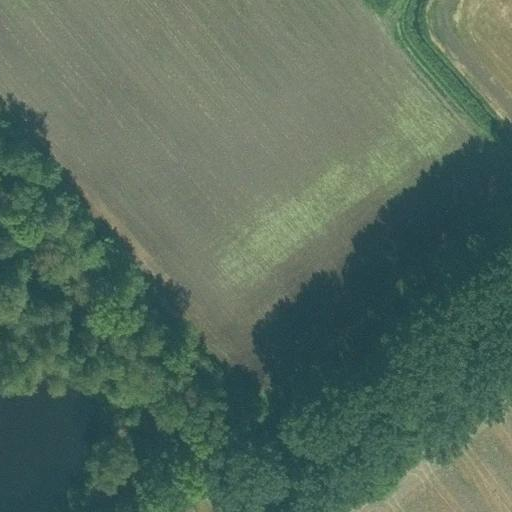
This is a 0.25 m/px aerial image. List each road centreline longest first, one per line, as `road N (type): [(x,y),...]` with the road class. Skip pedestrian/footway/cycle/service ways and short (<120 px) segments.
road 1 (track): [(511,289),(468,308),(381,407),(339,441),(297,461),(240,463),(212,449),(0,201)]
road 2 (track): [(181,413),(58,511)]
